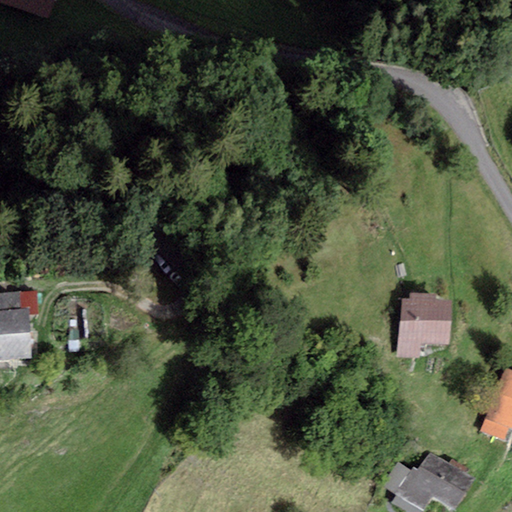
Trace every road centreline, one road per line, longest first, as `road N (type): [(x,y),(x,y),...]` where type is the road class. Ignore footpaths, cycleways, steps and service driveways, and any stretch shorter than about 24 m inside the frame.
road 1 (residential): [(511,209),(460,118),(422,86),(229,48),(112,0)]
road 2 (track): [(41,319),(62,288),(100,286),(167,314),(188,302),(180,259),(123,223),(0,183)]
